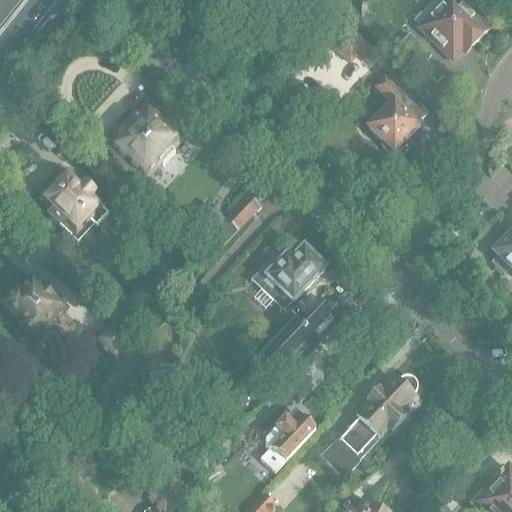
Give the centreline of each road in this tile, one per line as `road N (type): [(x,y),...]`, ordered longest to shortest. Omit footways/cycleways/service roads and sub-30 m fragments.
road 1 (residential): [(110,0),(392,277)]
road 2 (residential): [(392,277),(475,180),(488,118),(511,65)]
road 3 (residential): [(392,277),(511,388)]
